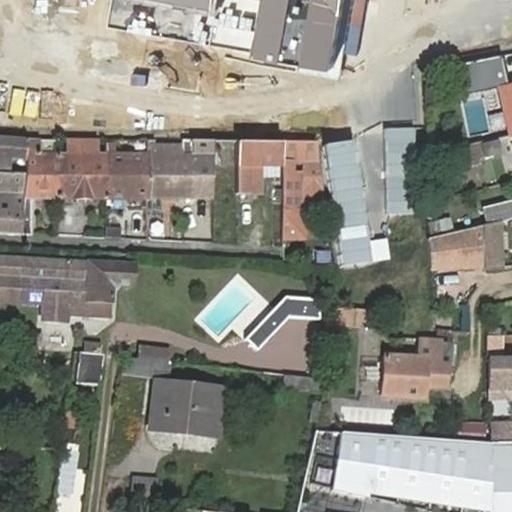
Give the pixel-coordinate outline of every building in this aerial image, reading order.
[(0,0),(0,18),(26,21),(27,0),(0,0)] [(0,88),(11,89),(13,31),(0,30),(0,88)] [(511,85),(497,89),(508,137),(511,136),(511,85)] [(372,124),(327,129),(334,189),(379,185),(372,124)] [(27,140),(0,138),(0,175),(26,177),(26,163),(27,152),(27,140)] [(496,142),(481,145),(484,157),(499,154),(496,142)] [(239,143),(217,144),(216,165),(215,175),(238,175),(239,165),(239,143)] [(239,143),(239,165),(283,163),(284,143),(239,143)] [(283,163),(281,219),(302,219),(303,194),(323,193),(319,163),(317,143),(284,143),(283,163)] [(196,156),(195,165),(195,175),(215,175),(216,165),(217,144),(196,144),(196,156)] [(24,221),(22,239),(32,239),(34,201),(59,201),(61,148),(42,147),(42,152),(27,152),(26,163),(26,177),(25,197),(24,221)] [(61,148),(59,201),(108,203),(110,154),(99,154),(98,149),(61,148)] [(110,154),(108,203),(149,203),(150,156),(137,156),(136,150),(110,149),(110,154)] [(150,156),(149,203),(193,204),(195,175),(195,165),(196,156),(185,155),(184,151),(150,151),(150,156)] [(0,237),(22,239),(24,221),(25,197),(26,177),(0,175),(0,237)] [(511,203),(480,210),(484,227),(496,224),(511,221),(511,203)] [(484,227),(481,227),(482,247),(482,263),(483,272),(500,270),(496,224),(484,227)] [(481,227),(426,238),(427,253),(428,264),(482,263),(482,247),(481,227)] [(121,233),(108,233),(107,243),(121,243),(121,233)] [(110,319),(112,287),(118,285),(133,286),(135,262),(0,254),(0,302),(37,305),(36,322),(69,324),(69,316),(110,319)] [(262,349),(285,323),(274,314),(256,334),(237,334),(237,349),(262,349)] [(485,335),(486,353),(486,359),(501,359),(500,335),(485,335)] [(28,337),(26,349),(41,351),(42,339),(28,337)] [(381,355),(379,396),(426,397),(426,385),(438,386),(436,343),(436,339),(417,338),(416,358),(381,355)] [(442,344),(436,343),(438,386),(449,386),(449,366),(441,366),(442,344)] [(86,344),(84,356),(102,358),(103,346),(86,344)] [(168,379),(171,348),(139,345),(138,358),(123,356),(122,374),(150,377),(168,379)] [(511,359),(501,359),(486,359),(487,389),(511,390),(511,359)] [(223,439),(228,384),(168,379),(150,377),(145,432),(223,439)] [(511,424),(492,425),(492,444),(511,443),(511,424)] [(511,511),(511,443),(492,444),(489,444),(491,511),(511,511)] [(375,444),(341,445),(334,490),(373,499),(375,444)] [(443,511),(440,444),(375,444),(373,499),(426,511),(443,511)] [(491,511),(489,444),(440,444),(443,511),(491,511)] [(130,500),(155,502),(157,480),(132,477),(130,500)]
